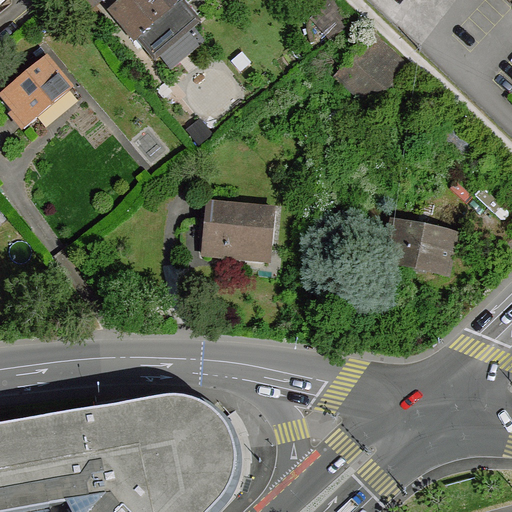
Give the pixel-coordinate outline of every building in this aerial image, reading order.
[(101,0),(84,0),(92,9),(101,0)] [(164,0),(162,2),(160,0),(124,0),(111,11),(136,41),(140,37),(157,57),(163,51),(188,30),(198,22),(178,0),(164,0)] [(200,45),(188,30),(163,51),(175,66),(200,45)] [(413,71),(374,35),(344,69),(384,104),(413,71)] [(48,60),(4,94),(18,110),(12,115),(26,130),(72,92),(48,60)] [(275,211),(209,205),(205,256),(271,262),(275,211)] [(456,236),(395,222),(386,262),(448,275),(456,236)] [(77,310),(52,313),(53,324),(78,321),(77,310)] [(175,399),(0,428),(0,511),(22,511),(107,497),(92,511),(213,511),(232,492),(237,464),(232,436),(210,410),(175,399)] [(92,511),(107,497),(22,511),(92,511)]
